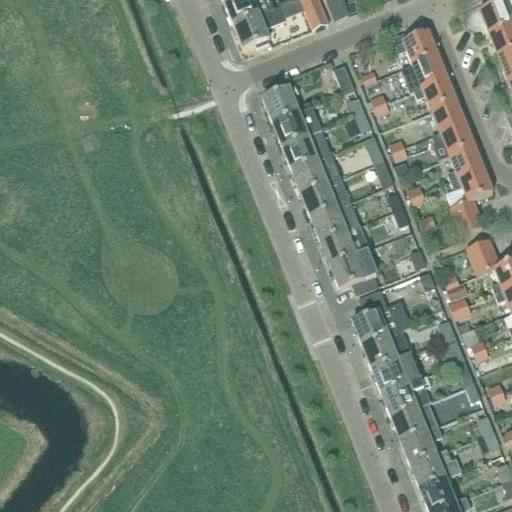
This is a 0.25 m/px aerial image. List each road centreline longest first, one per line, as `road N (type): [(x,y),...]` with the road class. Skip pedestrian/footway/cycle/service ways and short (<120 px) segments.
road 1 (residential): [(389,511),(220,89)]
road 2 (residential): [(511,178),(493,167),(428,5)]
road 3 (residential): [(220,89),(395,19)]
